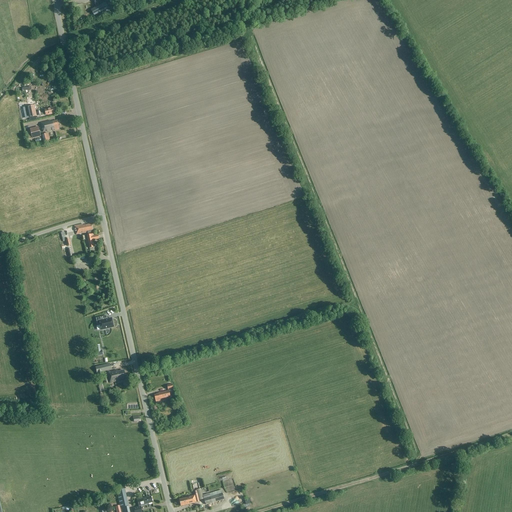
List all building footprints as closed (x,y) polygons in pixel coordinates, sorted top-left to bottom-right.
[(97,7),(91,10),(94,16),(104,11),(105,13),(105,14),(113,10),(110,4),(106,6),(103,0),(98,3),(98,4),(96,5),(97,7)] [(34,106),(27,107),(29,118),(36,117),(34,106)] [(41,124),(43,134),(55,130),(55,131),(60,130),(57,121),(53,122),(50,123),(50,122),(41,124)] [(33,138),(41,136),(39,127),(30,129),(33,138)] [(93,232),(91,224),(85,225),(83,226),(83,225),(74,226),(76,235),(88,233),(88,234),(92,233),(92,232),(93,232)] [(63,242),(66,242),(67,246),(71,246),(69,239),(65,239),(64,233),(61,233),(63,242)] [(89,248),(94,248),(92,241),(99,240),(98,236),(94,236),(93,235),(87,236),(89,248)] [(106,316),(96,319),(97,325),(100,325),(101,330),(113,327),(111,318),(107,320),(106,319),(105,319),(105,317),(106,316)] [(110,364),(95,367),(97,373),(103,372),(111,370),(110,364)] [(117,371),(107,373),(110,383),(117,382),(116,380),(125,378),(124,371),(117,372),(117,371)] [(160,399),(170,397),(169,391),(158,394),(154,395),(156,402),(160,401),(160,399)] [(129,508),(125,489),(117,491),(121,511),(128,511),(128,508),(129,508)] [(195,496),(179,499),(181,506),(196,503),(199,502),(197,491),(194,492),(195,496)] [(222,494),(210,497),(209,493),(203,495),(204,499),(205,505),(224,499),(222,494)] [(133,509),(134,511),(142,511),(141,507),(147,505),(147,504),(153,503),(151,497),(137,500),(139,507),(133,509)]
